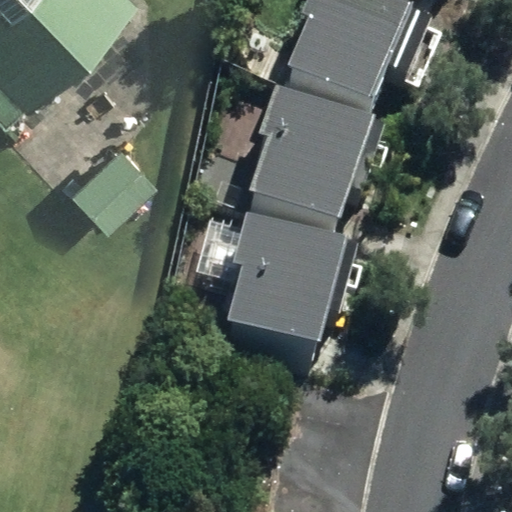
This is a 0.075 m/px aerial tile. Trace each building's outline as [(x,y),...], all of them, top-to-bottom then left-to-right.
[(0,0),(0,109),(15,94),(19,98),(119,0),(0,0)] [(282,80),(365,117),(383,76),(403,85),(427,33),(353,0),(309,0),(298,27),(305,30),(282,80)] [(244,205),(333,235),(345,199),(358,204),(382,136),(270,97),(253,144),(263,149),(244,205)] [(66,184),(104,223),(152,177),(116,138),(66,184)] [(223,336),(313,361),(324,323),(336,326),(355,257),(241,226),(229,276),(238,277),(223,336)]
